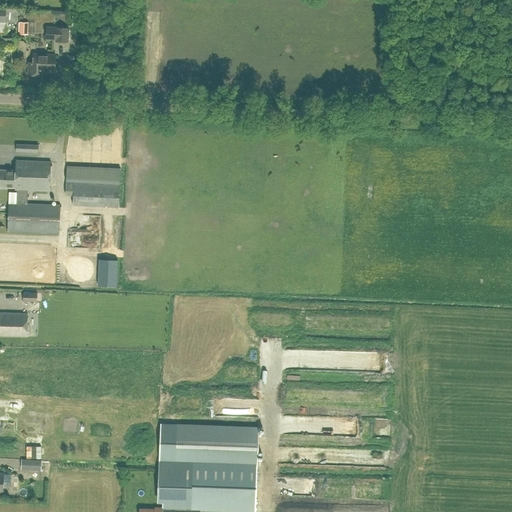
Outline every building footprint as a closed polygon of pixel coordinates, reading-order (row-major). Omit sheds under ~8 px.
[(0,21),(5,22),(17,22),(18,8),(6,8),(6,7),(0,7),(0,21)] [(71,26),(79,26),(80,12),(72,11),(71,26)] [(28,34),(28,22),(19,22),(19,34),(28,34)] [(56,39),(56,41),(68,42),(68,28),(46,26),(46,38),(56,39)] [(17,53),(23,53),(26,50),(26,44),(23,41),(18,40),(17,53)] [(33,53),(33,62),(28,62),(28,74),(31,74),(31,75),(37,75),(38,74),(46,75),(46,72),(54,72),(55,54),(33,53)] [(0,62),(12,62),(12,54),(0,54),(0,62)] [(15,151),(32,152),(38,152),(39,144),(32,144),(16,143),(15,151)] [(27,203),(28,189),(50,190),(51,161),(16,160),(15,170),(0,169),(0,186),(15,187),(15,189),(16,189),(16,203),(9,202),(8,231),(59,233),(60,204),(27,203)] [(67,165),(66,181),(65,195),(73,196),(72,204),(118,207),(119,182),(120,168),(67,165)] [(98,258),(97,284),(97,286),(117,287),(118,260),(98,258)] [(37,301),(37,293),(23,292),(23,301),(37,301)] [(0,335),(27,336),(27,313),(0,312),(0,335)] [(141,372),(141,356),(108,357),(108,365),(114,365),(114,372),(141,372)] [(148,369),(155,376),(164,368),(157,361),(148,369)] [(40,400),(8,399),(7,417),(39,418),(40,400)] [(139,509),(139,511),(190,511),(190,509),(254,511),(258,428),(160,424),(158,496),(162,501),(162,508),(154,507),(154,509),(139,509)] [(21,459),(21,470),(41,471),(41,460),(21,459)]
